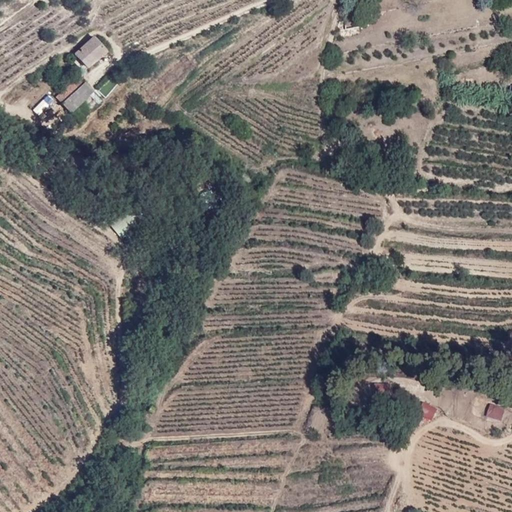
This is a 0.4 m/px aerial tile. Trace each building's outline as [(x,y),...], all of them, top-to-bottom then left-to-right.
[(84,72),(106,51),(93,38),(76,54),(79,57),(76,60),(77,61),(73,66),(80,73),(82,70),(84,72)] [(145,87),(153,98),(194,69),(187,58),(145,87)] [(70,102),(90,85),(81,75),(61,92),(70,102)] [(70,102),(61,92),(58,95),(72,111),(95,90),(90,85),(70,102)] [(47,94),(32,109),(41,118),(56,103),(47,94)] [(211,191),(201,192),(203,208),(213,207),(211,191)] [(128,210),(110,224),(121,237),(139,223),(128,210)] [(377,397),(389,396),(388,384),(376,385),(377,397)] [(428,416),(432,410),(425,404),(420,410),(428,416)] [(490,404),(485,416),(501,421),(505,409),(490,404)]
